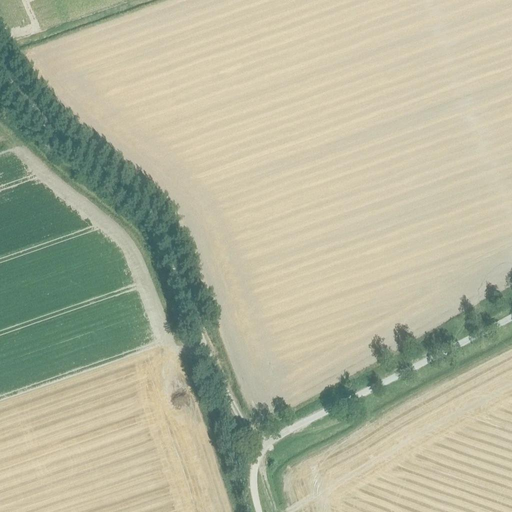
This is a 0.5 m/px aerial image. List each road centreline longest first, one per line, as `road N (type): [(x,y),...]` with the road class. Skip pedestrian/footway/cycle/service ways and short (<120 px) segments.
road 1 (track): [(256,449),(149,220),(52,137),(0,76)]
road 2 (unclassified): [(260,511),(256,449),(511,318)]
